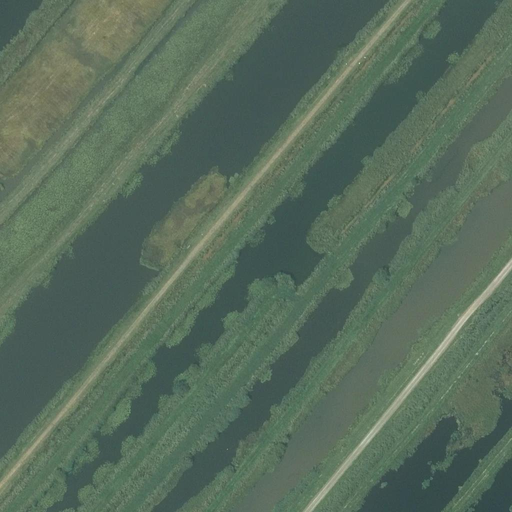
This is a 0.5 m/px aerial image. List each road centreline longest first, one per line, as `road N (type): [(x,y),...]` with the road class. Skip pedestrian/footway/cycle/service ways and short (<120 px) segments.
road 1 (track): [(406,0),(0,486)]
road 2 (track): [(511,264),(307,511)]
